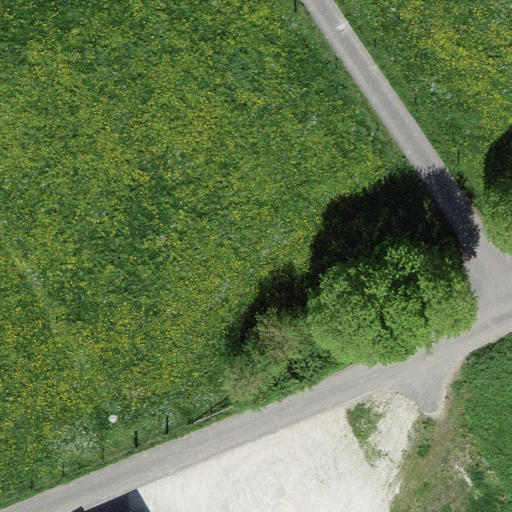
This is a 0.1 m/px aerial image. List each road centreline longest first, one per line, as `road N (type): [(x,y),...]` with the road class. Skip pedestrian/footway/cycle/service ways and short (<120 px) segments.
road 1 (track): [(511,316),(39,511)]
road 2 (track): [(309,0),(511,315)]
